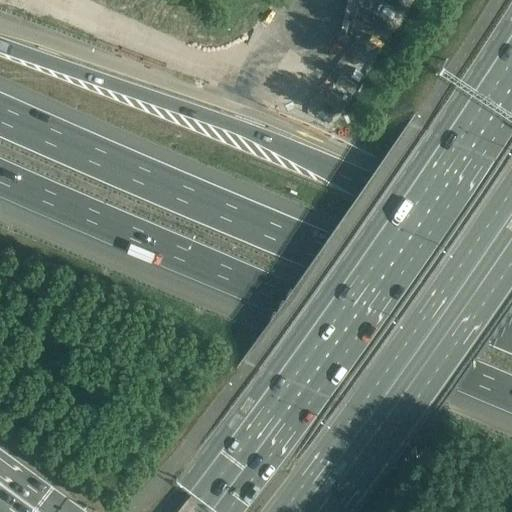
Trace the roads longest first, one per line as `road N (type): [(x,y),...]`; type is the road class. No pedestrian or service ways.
road 1 (motorway): [(0,180),(511,398)]
road 2 (motorway): [(511,331),(0,115)]
road 3 (primary): [(511,61),(192,511)]
road 4 (motorway): [(511,248),(0,42)]
road 5 (primary): [(281,511),(511,188)]
